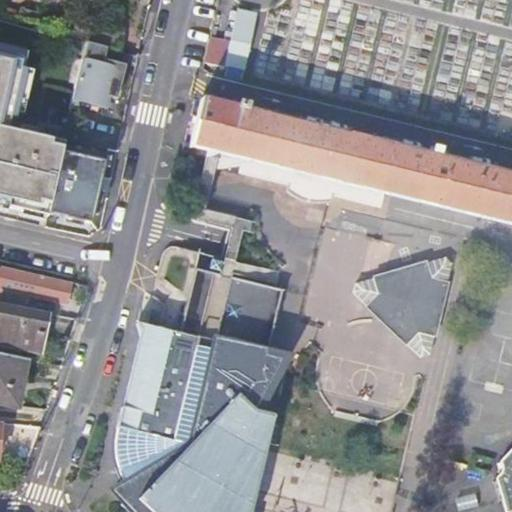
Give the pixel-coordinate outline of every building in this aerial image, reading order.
[(237,15),(225,64),(244,68),(255,19),(237,15)] [(107,47),(89,43),(74,108),(80,110),(82,102),(108,108),(111,96),(118,98),(126,65),(104,60),(107,47)] [(0,205),(32,213),(33,210),(49,214),(50,210),(52,202),(66,143),(8,131),(11,118),(17,119),(21,99),(28,101),(35,71),(25,69),(29,53),(0,46),(0,205)] [(214,171),(239,163),(236,175),(286,186),(300,196),(319,200),(331,197),(378,208),(381,197),(511,228),(511,177),(198,103),(186,151),(217,158),(214,171)] [(120,145),(123,132),(101,127),(97,140),(120,145)] [(100,148),(66,141),(66,143),(52,202),(73,206),(81,173),(88,175),(91,162),(96,163),(100,148)] [(328,205),(331,197),(319,200),(300,196),(286,186),(285,193),(300,202),(317,205),(328,205)] [(71,215),(73,206),(52,202),(50,210),(71,215)] [(452,266),(445,258),(354,285),(351,295),(418,359),(430,356),(452,266)] [(287,357),(267,352),(281,292),(282,290),(196,269),(180,334),(137,324),(141,341),(125,408),(119,407),(115,428),(121,430),(118,443),(116,483),(110,488),(116,497),(106,504),(111,511),(248,511),(266,444),(271,421),(251,416),(287,357)] [(57,296),(55,302),(66,305),(71,287),(3,270),(0,282),(0,289),(2,290),(0,297),(0,300),(31,307),(33,297),(36,298),(37,292),(57,296)] [(37,292),(36,298),(55,302),(57,296),(37,292)] [(48,315),(0,305),(0,344),(40,352),(48,315)] [(26,360),(0,355),(0,403),(17,407),(20,391),(24,391),(28,377),(23,375),(26,360)] [(511,511),(511,450),(501,462),(504,472),(497,479),(502,502),(504,511),(511,511)]
